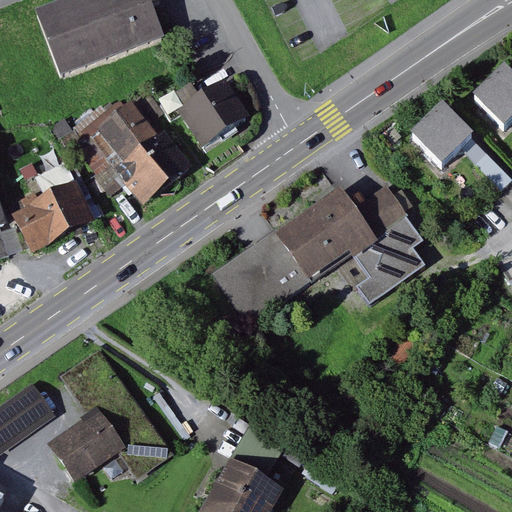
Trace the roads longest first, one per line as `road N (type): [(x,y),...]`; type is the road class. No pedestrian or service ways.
road 1 (primary): [(0,353),(299,148)]
road 2 (primary): [(299,148),(511,0)]
road 3 (residential): [(221,0),(299,148)]
